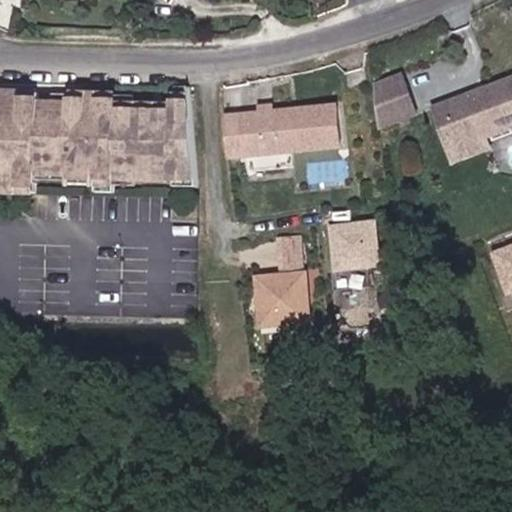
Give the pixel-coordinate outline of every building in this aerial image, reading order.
[(418,115),(402,75),(375,86),(378,129),(418,115)] [(511,130),(511,79),(435,109),(449,148),(481,136),(488,139),(511,130)] [(198,187),(200,101),(179,100),(179,104),(122,103),(122,95),(74,94),(73,102),(44,101),(44,98),(26,97),(26,89),(3,89),(1,193),(40,194),(43,194),(44,179),(75,179),(75,185),(101,185),(101,191),(121,192),(121,185),(198,187)] [(226,118),(231,159),(252,157),(294,153),(342,148),(338,106),(226,118)] [(492,150),(488,139),(481,136),(449,148),(455,164),(492,150)] [(294,153),(252,157),(254,172),(295,168),(294,153)] [(382,266),(376,222),(332,228),(338,272),(382,266)] [(304,267),(301,238),(283,240),(286,269),(304,267)] [(511,295),(511,249),(494,256),(509,297),(511,295)] [(307,274),(277,277),(282,326),(312,323),(307,274)] [(282,326),(277,277),(257,279),(262,328),(282,326)]
